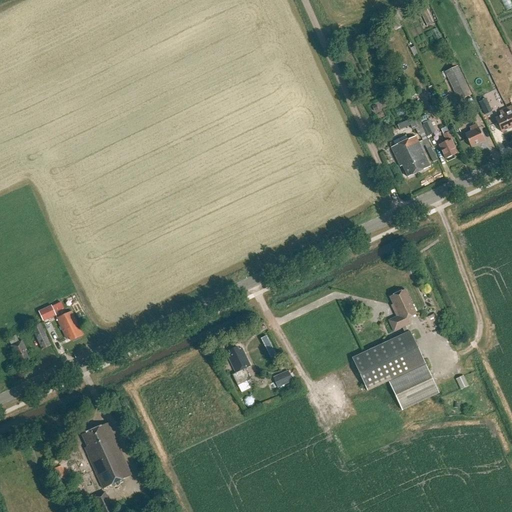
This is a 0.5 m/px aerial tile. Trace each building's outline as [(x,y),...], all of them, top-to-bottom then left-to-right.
[(511,0),(502,0),(507,10),(511,7),(511,0)] [(458,66),(446,71),(459,100),(472,94),(458,66)] [(495,119),(502,133),(511,128),(511,121),(506,109),(499,112),(501,116),(495,119)] [(422,126),(418,116),(409,120),(414,129),(422,126)] [(433,117),(423,121),(428,134),(438,131),(433,117)] [(465,135),(471,148),(484,141),(477,125),(469,128),(471,132),(465,135)] [(446,142),(439,145),(446,160),(457,154),(451,140),(452,140),(449,132),(443,135),(446,142)] [(402,166),(408,178),(430,167),(416,137),(391,148),(400,167),(402,166)] [(402,328),(405,334),(352,359),(367,392),(388,382),(402,411),(439,394),(410,332),(408,333),(405,327),(411,324),(408,319),(416,315),(405,290),(390,298),(395,309),(393,310),(397,317),(388,321),(394,332),(402,328)] [(39,311),(43,321),(56,315),(52,305),(39,311)] [(66,339),(69,338),(71,341),(83,336),(72,312),(57,319),(66,339)] [(41,323),(31,327),(41,349),(51,345),(41,323)] [(11,347),(16,359),(18,358),(21,364),(29,360),(25,351),(27,351),(22,341),(19,343),(16,336),(8,340),(11,346),(11,347)] [(232,376),(238,386),(250,380),(245,369),(250,367),(242,349),(238,351),(237,347),(229,351),(230,354),(227,356),(236,374),(232,376)] [(287,372),(272,378),(277,389),(292,382),(287,372)] [(470,387),(465,376),(457,380),(462,391),(470,387)] [(89,457),(88,458),(103,490),(131,476),(108,424),(82,436),(87,448),(85,449),(89,457)] [(67,476),(63,467),(55,470),(58,479),(67,476)] [(115,511),(107,492),(92,499),(97,511),(115,511)]
